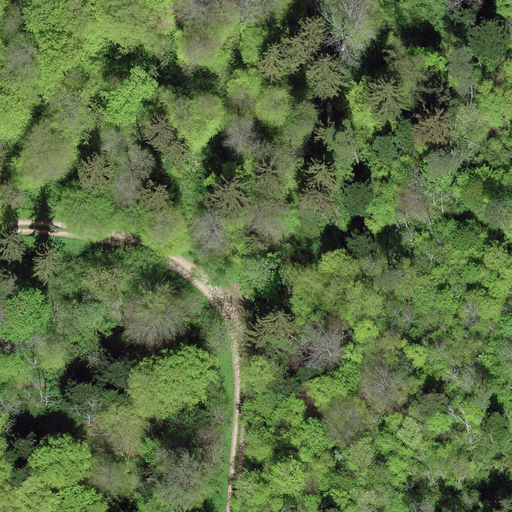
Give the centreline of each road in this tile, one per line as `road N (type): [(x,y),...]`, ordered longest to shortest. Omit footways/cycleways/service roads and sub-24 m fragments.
road 1 (track): [(232,511),(235,337),(206,285),(162,254),(87,237),(0,231)]
road 2 (track): [(0,383),(79,386),(104,379),(223,306)]
